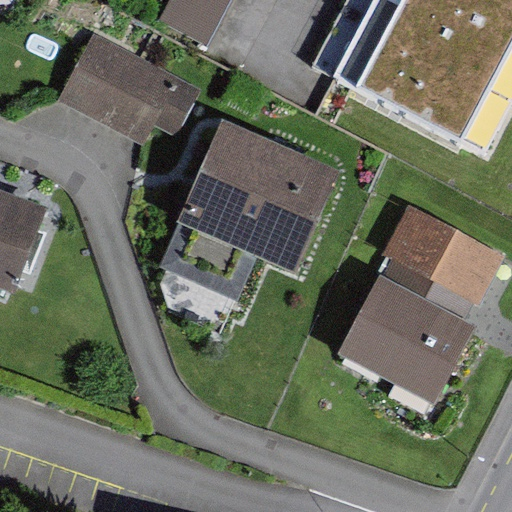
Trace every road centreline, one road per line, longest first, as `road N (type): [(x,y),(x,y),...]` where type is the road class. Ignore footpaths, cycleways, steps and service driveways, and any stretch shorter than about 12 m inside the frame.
road 1 (residential): [(430,511),(226,437),(177,409),(79,173),(0,137)]
road 2 (residential): [(276,511),(0,418)]
